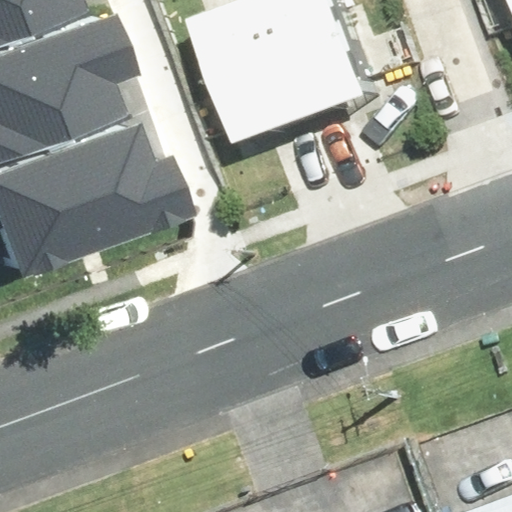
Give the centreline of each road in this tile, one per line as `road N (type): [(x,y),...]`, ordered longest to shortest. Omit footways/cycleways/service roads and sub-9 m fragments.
road 1 (tertiary): [(0,426),(510,240)]
road 2 (residential): [(510,240),(424,0)]
